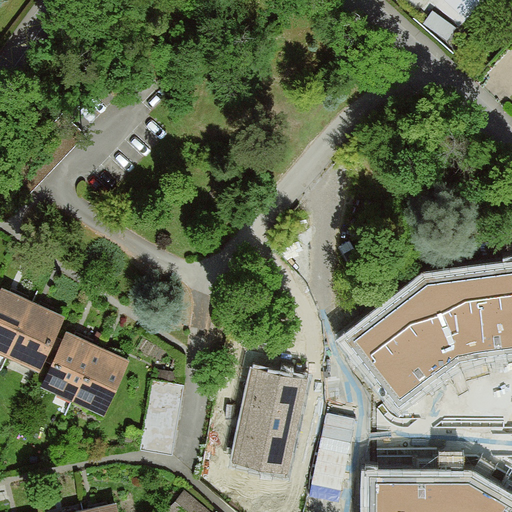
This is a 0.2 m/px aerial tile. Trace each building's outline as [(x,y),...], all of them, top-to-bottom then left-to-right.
[(64,112),(7,172),(30,194),(88,134),(64,112)] [(511,271),(426,283),(352,341),(400,402),(457,357),(511,349),(511,271)] [(0,346),(15,354),(40,302),(10,288),(0,307),(0,346)] [(68,315),(40,302),(15,354),(43,367),(68,315)] [(79,397),(104,345),(75,332),(50,383),(79,397)] [(135,360),(104,345),(79,397),(109,411),(135,360)] [(258,367),(257,373),(241,371),(227,437),(241,443),(238,462),(292,473),(313,378),(258,367)] [(176,453),(187,386),(158,380),(146,448),(176,453)] [(317,491),(350,498),(369,414),(336,406),(317,491)] [(511,511),(467,485),(373,484),(372,511),(511,511)] [(207,511),(210,509),(183,486),(166,507),(171,511),(207,511)] [(116,511),(113,499),(78,507),(79,511),(116,511)]
